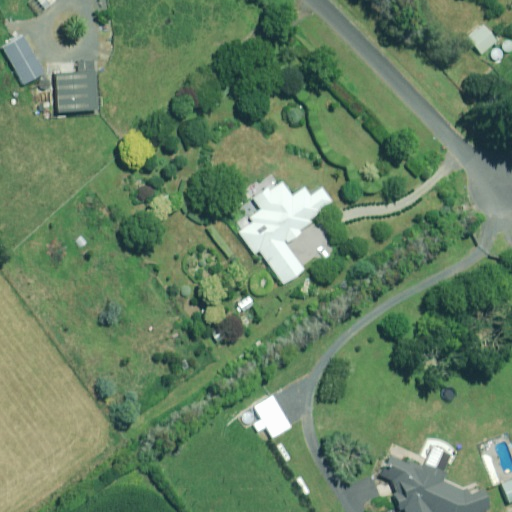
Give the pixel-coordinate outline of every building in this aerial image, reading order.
[(497,42),(483,26),(468,40),(481,55),(497,42)] [(111,91),(110,74),(101,74),(102,91),(111,91)] [(96,111),(94,75),(54,76),(56,113),(96,111)] [(286,245),(301,233),(300,231),(311,222),(309,220),(333,203),(322,188),(310,197),(304,188),(292,197),(282,183),(270,191),(268,188),(253,199),(261,210),(250,218),(253,223),(239,233),(254,255),(259,251),(283,285),(304,270),(286,245)] [(255,306),(249,297),(238,304),(243,313),(255,306)] [(402,509),(403,511),(486,511),(490,511),(478,483),(460,491),(444,482),(446,475),(407,461),(406,464),(388,458),(381,477),(387,482),(399,510),(402,509)]
